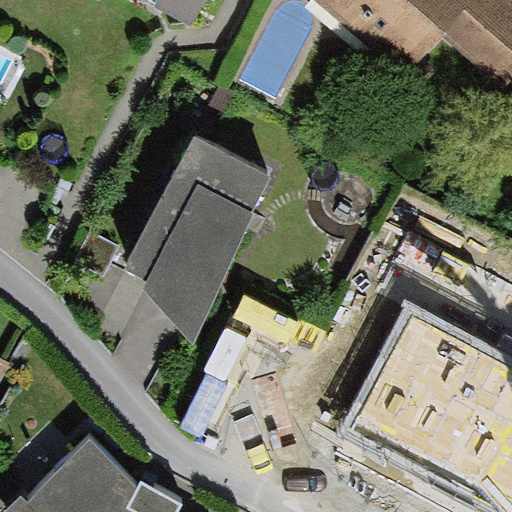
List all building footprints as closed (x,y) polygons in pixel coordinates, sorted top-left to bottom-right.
[(152,0),(148,7),(188,28),(202,0),(152,0)] [(511,0),(326,0),(410,72),(443,35),(503,87),(511,77),(511,0)] [(145,281),(193,333),(271,171),(190,132),(126,263),(148,274),(145,281)] [(92,227),(79,254),(103,266),(117,240),(92,227)] [(511,511),(511,368),(407,313),(345,430),(497,511),(511,511)] [(0,384),(12,363),(0,356),(0,384)] [(179,511),(184,504),(146,480),(142,486),(93,438),(29,495),(22,490),(0,510),(1,511),(179,511)]
